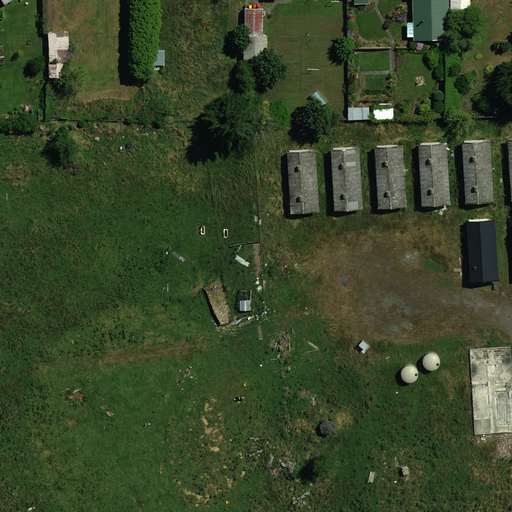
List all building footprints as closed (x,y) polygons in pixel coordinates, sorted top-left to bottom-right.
[(449,0),(410,0),(411,42),(451,41),(449,0)] [(265,4),(244,4),(245,66),(265,66),(265,4)] [(395,105),(348,106),(348,122),(396,121),(395,105)] [(491,135),(462,136),(464,206),(493,205),(491,135)] [(446,137),(418,138),(421,211),(449,210),(446,137)] [(356,140),(330,142),(334,216),(361,215),(356,140)] [(399,142),(371,143),(375,214),(403,212),(399,142)] [(316,146),(286,147),(289,221),(319,219),(316,146)] [(500,213),(467,214),(469,287),(502,285),(500,213)] [(511,511),(511,491),(502,492),(493,366),(437,370),(447,511),(395,511),(392,461),(344,465),(347,511),(511,511)]
